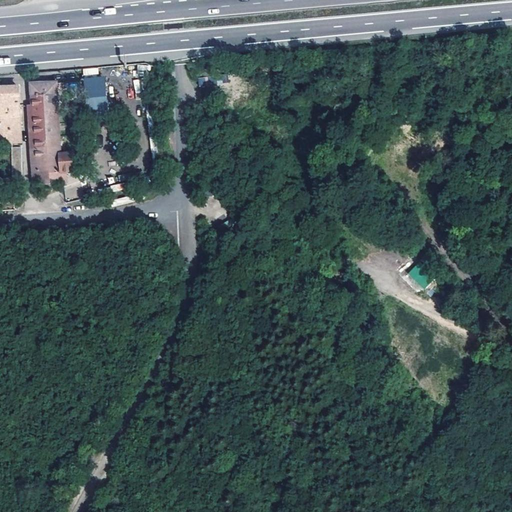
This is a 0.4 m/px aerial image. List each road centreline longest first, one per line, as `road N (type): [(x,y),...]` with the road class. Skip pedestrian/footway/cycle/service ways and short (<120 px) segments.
road 1 (motorway): [(0,56),(511,11)]
road 2 (track): [(179,90),(199,97),(298,233),(461,338),(511,352)]
road 3 (motorway): [(289,0),(0,25)]
road 4 (track): [(76,511),(188,285)]
road 5 (unclassified): [(186,209),(0,222)]
road 6 (unclassified): [(186,209),(177,64)]
